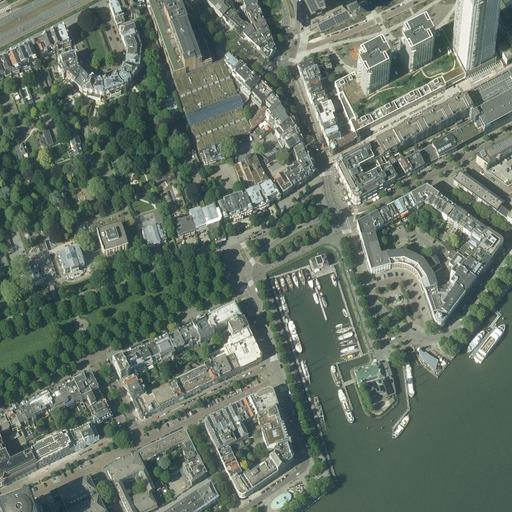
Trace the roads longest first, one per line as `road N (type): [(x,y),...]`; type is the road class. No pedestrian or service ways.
road 1 (residential): [(226,250),(0,325)]
road 2 (residential): [(323,165),(511,67)]
road 3 (tertiary): [(239,511),(303,467),(279,376)]
road 4 (residential): [(99,348),(237,279)]
road 5 (residential): [(275,363),(137,430)]
road 6 (residential): [(69,20),(86,67),(107,74),(119,60),(100,4)]
road 7 (residential): [(127,435),(0,496)]
road 8 (residential): [(293,49),(421,0)]
road 9 (residential): [(421,336),(447,336),(511,249)]
